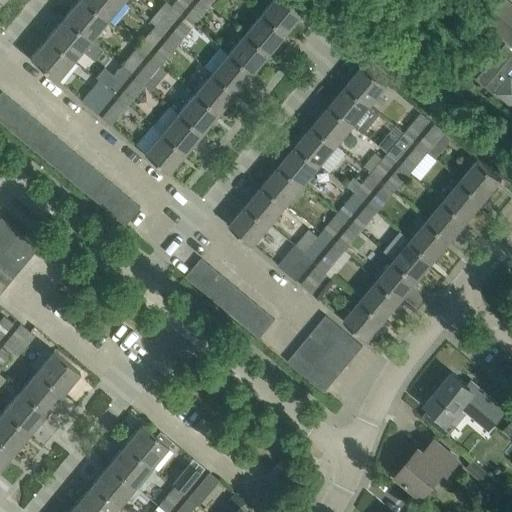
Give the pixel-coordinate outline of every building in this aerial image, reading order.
[(90,40),(107,20),(82,0),(77,0),(63,18),(90,40)] [(82,0),(107,20),(123,0),(82,0)] [(175,0),(171,6),(180,13),(190,0),(175,0)] [(184,17),(193,25),(208,7),(199,0),(184,17)] [(271,0),(261,13),(285,33),(302,12),(287,0),(271,0)] [(511,0),(499,0),(482,21),(496,33),(511,13),(511,0)] [(177,16),(168,9),(164,5),(150,22),(163,33),(177,16)] [(244,33),(268,53),(285,33),(261,13),(244,33)] [(73,60),(90,40),(63,18),(46,38),(73,60)] [(168,37),(177,45),(191,27),(182,20),(168,37)] [(137,46),(146,53),(161,36),(152,29),(137,46)] [(228,52),(228,53),(252,73),(268,53),(244,33),(228,52)] [(57,80),(73,60),(46,38),(30,58),(57,80)] [(151,57),(160,65),(174,47),(165,40),(151,57)] [(495,91),(509,74),(511,69),(511,49),(505,43),(475,79),(485,86),(485,85),(493,92),(495,91)] [(121,66),(130,73),(144,56),(135,49),(121,66)] [(211,73),(235,93),(252,73),(228,53),(227,54),(212,72),(211,73)] [(134,77),(143,85),(158,67),(149,60),(134,77)] [(363,64),(347,84),(370,104),(386,84),(387,85),(388,84),(363,64)] [(114,74),(104,86),(113,93),(128,76),(118,68),(114,74)] [(209,75),(194,93),(218,113),(235,93),(211,73),(209,75)] [(511,104),(511,76),(509,74),(495,91),(511,104)] [(118,97),(127,105),(141,87),(132,80),(118,97)] [(91,102),(87,106),(96,114),(113,93),(100,82),(89,95),(90,100),(91,102)] [(347,84),(330,104),(363,131),(379,112),(370,104),(347,84)] [(0,112),(11,99),(1,91),(0,93),(0,112)] [(178,113),(201,133),(218,113),(194,93),(178,113)] [(0,121),(5,126),(20,107),(11,99),(0,112),(0,121)] [(115,100),(101,117),(110,125),(124,108),(115,100)] [(330,104),(313,124),(337,144),(353,124),(363,132),(363,131),(330,104)] [(14,133),(29,115),(20,107),(5,126),(14,133)] [(161,133),(185,153),(201,133),(178,113),(162,132),(161,133)] [(23,141),(39,122),(29,115),(14,133),(23,141)] [(418,115),(404,132),(413,140),(427,123),(418,115)] [(32,149),(48,130),(39,122),(23,141),(32,149)] [(313,124),(296,144),(320,164),(337,144),(313,124)] [(418,144),(427,151),(441,134),(432,127),(418,144)] [(41,156),(57,138),(48,130),(32,149),(41,156)] [(144,152),(144,153),(168,173),(185,153),(161,133),(159,135),(145,152),(144,152)] [(387,152),(396,160),(411,143),(402,135),(387,152)] [(51,164),(66,145),(57,138),(41,156),(51,164)] [(296,144),(280,164),(303,184),(320,164),(296,144)] [(60,171),(75,153),(66,145),(51,164),(60,171)] [(401,164),(410,171),(424,154),(415,147),(401,164)] [(69,179),(84,161),(75,153),(60,171),(69,179)] [(385,155),(371,172),(380,180),(394,163),(385,155)] [(485,199),(502,179),(478,159),(461,179),(485,199)] [(78,187),(94,168),(84,161),(69,179),(78,187)] [(280,164),(263,184),(287,204),(303,184),(280,164)] [(384,184),(393,191),(408,174),(399,167),(384,184)] [(87,194),(103,176),(94,168),(78,187),(87,194)] [(354,192),(363,200),(377,183),(368,175),(354,192)] [(96,202),(112,184),(103,176),(87,194),(96,202)] [(468,219),(485,199),(461,179),(444,199),(468,219)] [(106,210),(121,191),(112,184),(96,202),(106,210)] [(263,184),(246,204),(270,224),(287,204),(263,184)] [(368,204),(377,211),(391,194),(382,187),(368,204)] [(115,217),(130,199),(121,191),(106,210),(115,217)] [(338,212),(346,220),(361,203),(352,195),(338,212)] [(115,217),(124,225),(140,207),(130,199),(115,217)] [(451,239),(468,219),(444,199),(427,219),(451,239)] [(246,204),(229,224),(254,244),(254,243),(270,224),(246,204)] [(351,224),(360,231),(374,214),(365,207),(351,224)] [(321,232),(330,240),(344,223),(335,215),(321,232)] [(0,233),(10,242),(18,233),(0,218),(0,233)] [(435,259),(451,239),(427,219),(410,239),(435,259)] [(349,226),(334,244),(343,251),(358,234),(349,226)] [(327,243),(318,235),(310,228),(295,244),(304,252),(313,260),(327,243)] [(0,249),(3,252),(10,242),(0,233),(0,249)] [(29,258),(37,248),(18,233),(10,242),(29,258)] [(418,279),(435,259),(410,239),(394,259),(418,279)] [(21,268),(29,258),(10,242),(3,252),(21,268)] [(333,277),(348,259),(332,246),(318,264),(333,277)] [(0,266),(13,277),(21,268),(3,252),(0,255),(0,266)] [(296,280),(311,263),(302,255),(287,273),(296,280)] [(195,284),(211,266),(201,258),(186,276),(195,284)] [(401,299),(418,279),(394,259),(377,279),(401,299)] [(0,282),(5,287),(13,277),(0,266),(0,282)] [(204,292),(220,273),(211,266),(195,284),(204,292)] [(317,297),(331,280),(315,266),(301,284),(317,297)] [(213,299),(229,281),(220,273),(204,292),(213,299)] [(384,319),(401,299),(377,279),(360,299),(384,319)] [(222,307),(238,288),(229,281),(213,299),(222,307)] [(232,315),(247,296),(238,288),(222,307),(232,315)] [(241,322),(256,304),(247,296),(232,315),(241,322)] [(368,339),(384,319),(360,299),(343,319),(368,339)] [(250,330),(265,311),(256,304),(241,322),(250,330)] [(250,330),(259,338),(275,319),(265,311),(250,330)] [(0,339),(13,323),(3,315),(0,319),(0,339)] [(336,340),(344,330),(326,315),(318,324),(336,340)] [(34,336),(29,331),(20,324),(4,343),(17,355),(34,336)] [(329,349),(336,340),(318,324),(310,333),(329,349)] [(355,355),(362,346),(363,346),(344,330),(336,340),(355,355)] [(321,358),(329,349),(310,333),(303,342),(321,358)] [(347,364),(355,355),(336,340),(329,349),(347,364)] [(313,367),(321,358),(303,342),(295,352),(313,367)] [(0,366),(10,354),(1,346),(0,347),(0,366)] [(339,373),(347,364),(329,349),(321,358),(339,373)] [(36,370),(63,393),(80,372),(53,350),(36,370)] [(306,376),(313,367),(295,352),(287,361),(306,376)] [(332,382),(339,373),(321,358),(313,367),(332,382)] [(324,392),(332,382),(313,367),(306,376),(324,392)] [(46,413),(63,393),(36,370),(19,390),(46,413)] [(452,372),(426,404),(438,414),(430,423),(447,437),(455,427),(449,422),(462,406),(489,428),(505,410),(471,381),(467,385),(452,372)] [(29,433),(46,413),(19,390),(2,410),(29,433)] [(0,441),(13,453),(29,433),(2,410),(0,412),(0,441)] [(124,444),(151,466),(168,446),(172,441),(159,431),(155,435),(141,423),(124,444)] [(419,447),(396,475),(421,496),(443,470),(447,473),(459,459),(434,439),(424,451),(419,447)] [(0,467),(13,453),(0,441),(0,467)] [(134,486),(151,466),(124,444),(108,464),(134,486)] [(472,459),(466,467),(482,481),(488,473),(472,459)] [(118,506),(134,486),(108,464),(91,484),(118,506)] [(174,485),(184,493),(198,477),(188,469),(174,485)] [(198,506),(219,480),(209,471),(188,497),(197,504),(198,506)] [(84,511),(113,511),(118,506),(91,484),(74,504),(84,511)] [(168,511),(184,493),(174,485),(157,506),(164,511),(168,511)] [(247,511),(240,505),(244,501),(235,493),(223,507),(229,511),(247,511)] [(190,511),(197,504),(188,497),(175,511),(190,511)]
